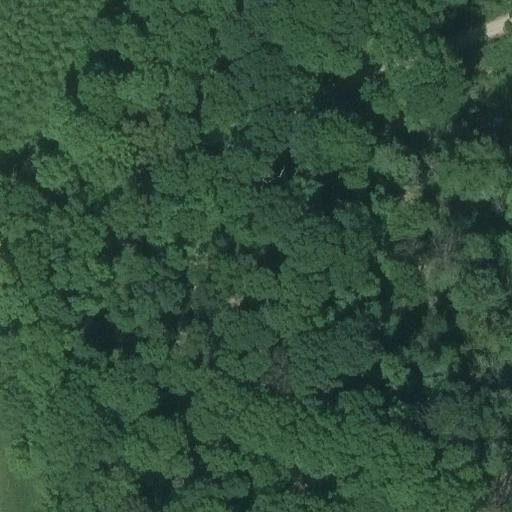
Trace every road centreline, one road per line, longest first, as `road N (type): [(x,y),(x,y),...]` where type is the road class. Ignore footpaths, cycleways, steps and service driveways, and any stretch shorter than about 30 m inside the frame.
road 1 (track): [(511,22),(0,211)]
road 2 (tertiary): [(89,511),(0,304)]
